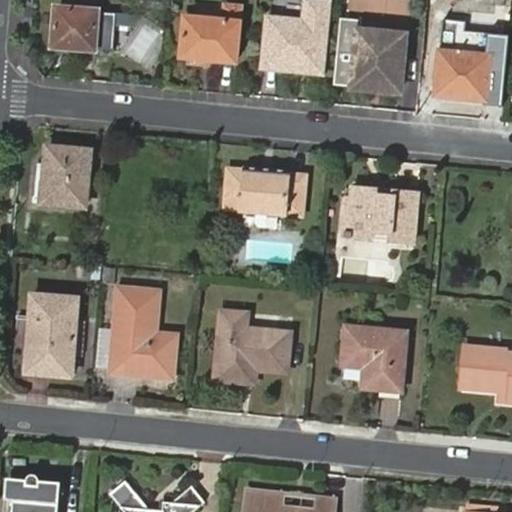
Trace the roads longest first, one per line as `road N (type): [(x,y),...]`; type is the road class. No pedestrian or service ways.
road 1 (residential): [(511,465),(0,414)]
road 2 (residential): [(511,146),(0,97)]
